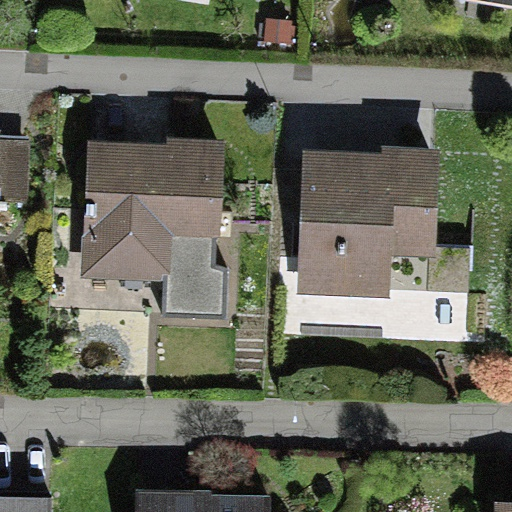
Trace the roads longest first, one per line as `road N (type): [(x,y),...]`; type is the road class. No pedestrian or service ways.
road 1 (residential): [(0,68),(511,90)]
road 2 (residential): [(0,416),(511,420)]
